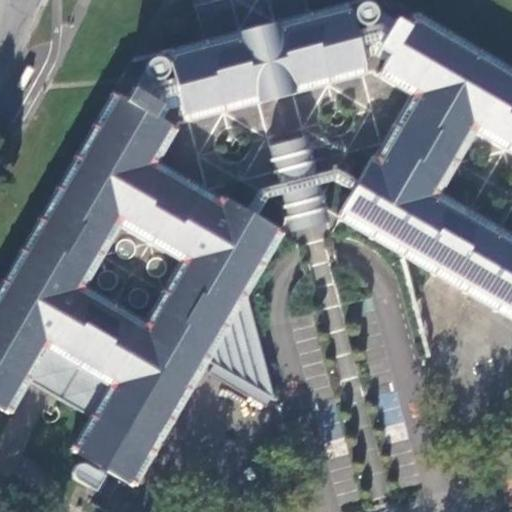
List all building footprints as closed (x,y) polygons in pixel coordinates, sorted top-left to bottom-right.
[(356,15),(357,20),(359,22),(361,24),(364,25),(367,25),(371,24),(373,23),(374,22),(375,21),(376,19),(377,17),(377,15),(377,13),(377,10),(376,9),(373,6),(371,5),(367,4),(363,5),(361,6),(358,9),(357,12),(356,15)] [(373,23),(371,24),(372,29),(379,28),(387,32),(393,19),(377,10),(377,13),(377,15),(377,17),(376,19),(375,21),(374,22),(373,23)] [(332,37),(356,31),(351,12),(327,18),(332,37)] [(407,27),(393,19),(387,32),(379,47),(391,55),(389,58),(382,70),(421,93),(472,123),(511,146),(511,76),(413,17),(407,27)] [(362,55),(356,33),(356,31),(332,37),(327,18),(264,35),(194,54),(198,72),(175,79),(181,104),(184,115),(365,67),(362,55)] [(359,22),(357,20),(359,32),(356,33),(362,55),(376,51),(389,58),(391,55),(379,47),(387,32),(379,28),(372,29),(371,24),(367,25),(364,25),(361,24),(359,22)] [(198,72),(194,54),(171,61),(175,79),(198,72)] [(168,71),(168,69),(168,65),(165,62),(163,61),(160,60),(156,59),(152,61),(150,62),(147,66),(147,68),(147,70),(147,72),(147,74),(148,76),(150,77),(151,78),(153,79),(155,80),(158,80),(161,80),(163,78),(165,76),(167,74),(168,71)] [(156,83),(155,80),(153,79),(151,78),(150,77),(148,76),(147,74),(147,72),(147,70),(147,68),(147,66),(134,87),(145,94),(151,85),(156,83)] [(168,108),(181,104),(175,79),(172,79),(168,69),(168,71),(167,74),(165,76),(163,78),(161,80),(158,80),(155,80),(156,83),(151,85),(145,94),(164,105),(156,117),(161,119),(168,108)] [(226,199),(221,208),(147,164),(169,125),(161,119),(156,117),(164,105),(145,94),(134,87),(126,99),(120,95),(0,299),(0,408),(3,411),(23,379),(27,372),(99,414),(94,421),(76,453),(99,467),(107,471),(128,483),(201,359),(218,330),(231,375),(272,398),(242,287),(275,229),(254,216),(246,211),(226,199)] [(430,195),(472,123),(421,93),(378,166),(430,195)] [(268,106),(224,108),(225,130),(270,127),(268,106)] [(259,190),(246,211),(254,216),(266,197),(282,194),(291,231),(326,222),(317,185),(335,180),(352,192),(358,182),(336,169),(314,175),(305,137),(270,147),(279,185),(259,190)] [(511,244),(430,195),(378,166),(370,161),(358,182),(352,192),(341,212),(395,244),(430,367),(476,292),(511,312),(511,244)] [(209,364),(231,375),(218,330),(201,359),(209,364)] [(231,375),(209,364),(205,371),(268,405),(272,398),(231,375)] [(23,379),(94,421),(99,414),(27,372),(23,379)] [(95,490),(103,477),(95,472),(83,465),(79,466),(77,467),(75,469),(74,472),(74,475),(76,479),(95,490)] [(103,477),(107,471),(99,467),(95,472),(103,477)]
